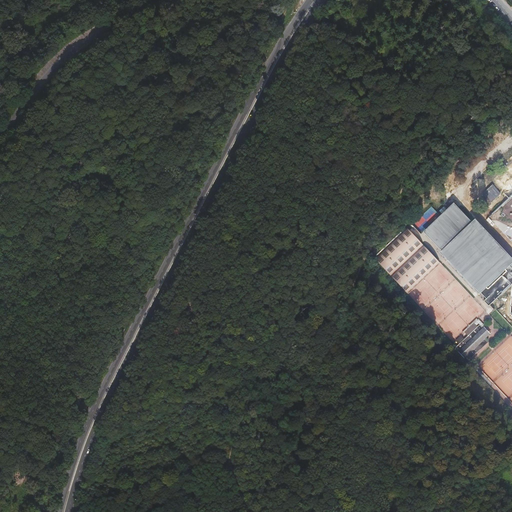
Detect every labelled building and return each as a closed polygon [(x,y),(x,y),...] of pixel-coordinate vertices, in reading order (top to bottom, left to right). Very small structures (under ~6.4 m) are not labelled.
[(491,187),(482,194),(491,204),(499,196),(491,187)] [(453,203),(424,232),(443,250),(441,253),(480,294),(482,292),(487,298),(485,300),(490,304),(497,298),(511,284),(511,265),(471,222),(453,203)] [(511,258),(475,219),(471,222),(511,265),(511,258)] [(392,275),(422,246),(406,229),(376,258),(392,275)] [(438,263),(422,246),(392,275),(408,292),(438,263)] [(492,337),(501,328),(486,313),(477,322),(492,337)] [(476,328),(472,324),(463,333),(467,337),(476,328)] [(481,329),(478,326),(476,328),(467,337),(463,340),(458,345),(457,347),(460,350),(458,351),(464,358),(466,356),(469,359),(487,342),(484,339),(488,335),(482,328),(481,329)] [(477,365),(499,389),(511,376),(511,337),(509,334),(477,365)] [(458,345),(463,340),(460,337),(455,341),(458,345)]
